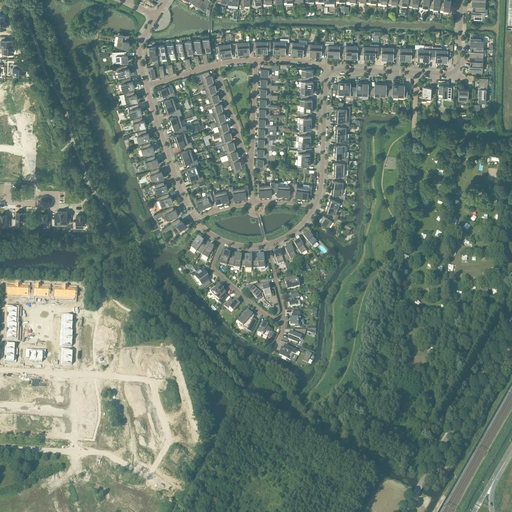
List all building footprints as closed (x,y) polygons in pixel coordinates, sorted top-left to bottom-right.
[(199,0),(196,5),(204,10),(210,0),(204,0),(203,0),(199,0)] [(250,5),(249,0),(238,0),(238,5),(241,5),(241,9),(242,9),(243,9),(243,8),(244,8),(244,7),(244,5),(250,5)] [(429,0),(428,8),(438,9),(439,0),(429,0)] [(439,0),(438,9),(449,11),(450,0),(439,0)] [(485,9),(485,1),(472,0),(472,5),(473,5),(473,8),(485,9)] [(485,9),(473,8),(473,11),(472,11),(471,16),(475,16),(475,19),(480,19),(481,16),(484,16),(485,9)] [(130,35),(128,35),(127,35),(125,35),(123,35),(121,35),(120,34),(119,34),(117,34),(118,35),(116,46),(119,47),(119,48),(118,48),(119,48),(120,49),(121,49),(123,49),(124,49),(125,49),(124,49),(124,47),(128,48),(129,42),(128,42),(129,35),(130,35)] [(0,36),(0,46),(11,46),(11,41),(5,40),(5,37),(0,36)] [(201,47),(205,47),(206,51),(211,51),(209,38),(200,39),(201,47)] [(470,41),(470,45),(471,46),(471,48),(483,49),(483,41),(481,41),(481,38),(480,38),(476,38),(474,38),(470,38),(470,41)] [(200,39),(191,41),(192,49),(197,48),(197,53),(202,52),(201,47),(200,39)] [(262,54),(261,41),(255,41),(255,39),(252,39),(252,42),(252,48),(255,48),(255,53),(257,53),(257,54),(262,54)] [(191,41),(182,42),(183,50),(184,50),(188,50),(188,54),(193,53),(192,49),(191,41)] [(270,48),(271,41),(261,41),(262,54),(266,54),(266,53),(268,53),(268,48),(270,48)] [(280,42),(271,41),(270,48),(273,48),(273,53),(274,53),(274,54),(279,54),(280,42)] [(333,58),(334,45),(334,42),(325,41),(325,45),(325,51),(327,52),(327,57),(328,57),(328,58),(333,58)] [(175,52),(179,51),(180,56),(184,55),(184,50),(183,50),(182,42),(173,44),(175,52)] [(243,42),(234,43),(234,50),(237,50),(238,55),(239,54),(239,55),(244,55),(243,42)] [(252,42),(243,42),(244,55),(249,55),(249,54),(250,53),(250,49),(252,48),(252,42)] [(289,42),(280,42),(279,54),(284,54),(284,53),(285,53),(286,49),(288,49),(289,42)] [(298,43),(289,42),(288,49),(291,49),(291,54),(292,54),(292,55),(297,56),(298,43)] [(234,43),(224,45),(226,57),(231,56),(231,55),(232,55),(232,50),(234,50),(234,43)] [(307,44),(298,43),(297,56),(302,56),(302,55),(303,55),(304,50),(306,51),(307,44)] [(361,46),(360,53),(363,53),(363,58),(364,58),(364,59),(369,59),(370,47),(363,46),(363,43),(361,43),(361,46)] [(173,44),(164,45),(166,53),(170,52),(171,57),(175,56),(175,52),(173,44)] [(316,44),(307,44),(306,51),(309,51),(309,56),(310,56),(310,57),(315,57),(316,44)] [(325,45),(316,44),(315,57),(320,57),(320,56),(321,56),(322,51),(325,51),(325,45)] [(370,47),(369,59),(374,60),(374,59),(375,59),(376,54),(378,54),(379,47),(379,44),(370,44),(370,47)] [(442,50),(441,63),(446,63),(446,62),(447,62),(448,55),(449,55),(449,50),(453,51),(453,45),(449,44),(449,50),(442,50)] [(164,45),(155,46),(157,54),(161,54),(162,58),(166,58),(166,53),(164,45)] [(226,57),(224,45),(215,46),(216,53),(219,52),(220,57),(221,57),(221,58),(226,57)] [(343,46),(334,45),(333,58),(338,58),(338,57),(339,57),(340,52),(343,52),(343,46)] [(0,52),(2,52),(2,56),(7,56),(7,52),(13,52),(13,46),(11,46),(0,46),(0,52)] [(155,46),(146,48),(148,56),(152,55),(153,60),(158,59),(157,54),(155,46)] [(351,59),(352,46),(343,46),(343,52),(345,52),(345,57),(346,57),(346,58),(351,59)] [(361,46),(352,46),(351,59),(356,59),(356,58),(357,58),(358,53),(360,53),(361,46)] [(388,47),(379,47),(378,54),(381,54),(381,59),(382,59),(382,60),(387,60),(388,47)] [(397,48),(388,47),(387,60),(392,60),(392,59),(393,59),(394,54),(396,55),(397,48)] [(441,63),(442,50),(441,50),(442,47),(433,47),(433,49),(432,56),(435,56),(435,61),(436,61),(436,62),(441,63)] [(406,48),(397,48),(396,55),(399,55),(399,60),(400,60),(400,61),(405,61),(406,48)] [(415,49),(406,48),(405,61),(410,61),(410,60),(411,60),(412,55),(414,55),(415,49)] [(483,56),(483,49),(471,48),(471,51),(470,51),(470,56),(483,56)] [(424,49),(415,49),(414,55),(417,55),(417,60),(418,60),(418,62),(423,62),(424,49)] [(424,49),(423,62),(428,62),(428,61),(429,61),(430,56),(432,56),(433,49),(424,49)] [(126,52),(112,52),(113,64),(118,64),(119,64),(120,64),(121,64),(122,64),(123,64),(124,64),(125,63),(124,63),(124,62),(128,61),(128,55),(126,55),(126,52)] [(482,64),(483,56),(470,56),(469,60),(471,60),(471,63),(482,64)] [(482,64),(471,63),(470,66),(469,66),(469,71),(473,71),(473,74),(478,74),(478,71),(482,71),(482,64)] [(10,64),(10,74),(13,74),(15,74),(15,75),(21,75),(21,74),(23,74),(24,74),(24,68),(20,68),(20,64),(10,64)] [(261,75),(264,75),(272,75),(275,75),(275,70),(279,70),(279,65),(263,64),(263,65),(264,65),(264,69),(261,69),(261,71),(260,71),(260,74),(261,74),(261,75)] [(127,65),(118,67),(114,68),(115,72),(117,71),(119,77),(121,76),(122,78),(121,78),(122,78),(123,78),(124,78),(125,78),(126,77),(127,77),(128,77),(127,76),(127,77),(127,75),(131,74),(129,68),(128,68),(127,65)] [(301,78),(308,78),(308,76),(313,76),(313,75),(314,75),(315,69),(312,69),(311,69),(311,68),(311,67),(306,66),(306,67),(306,69),(302,69),(301,78)] [(209,76),(208,72),(194,76),(195,81),(201,79),(203,84),(211,81),(214,80),(213,79),(214,79),(213,76),(213,77),(212,75),(209,76)] [(271,85),(272,80),(278,80),(279,75),(275,75),(272,75),(264,75),(263,79),(261,79),(260,81),(260,84),(260,85),(263,85),(271,85)] [(131,81),(130,78),(121,81),(122,84),(121,84),(123,90),(125,90),(126,91),(125,91),(126,91),(127,91),(128,91),(129,91),(130,90),(131,90),(131,89),(131,90),(130,88),(134,87),(133,81),(131,81)] [(301,78),(301,87),(314,88),(314,83),(313,83),(313,81),(308,81),(308,78),(301,78)] [(488,84),(488,78),(479,78),(479,84),(480,84),(480,87),(478,87),(477,97),(479,96),(479,102),(486,102),(487,93),(488,89),(487,89),(487,84),(488,84)] [(212,85),(211,81),(203,84),(197,86),(198,90),(205,88),(206,93),(214,91),(217,90),(217,89),(216,86),(215,84),(212,85)] [(344,94),(345,81),(340,81),(340,82),(338,82),(338,84),(333,84),(333,89),(337,90),(337,94),(344,94)] [(344,94),(353,95),(353,88),(351,88),(351,83),(349,83),(350,82),(345,81),(344,94)] [(353,88),(353,95),(353,99),(356,99),(357,95),(362,95),(363,82),(358,82),(358,83),(356,83),(356,88),(353,88)] [(362,95),(371,95),(371,89),(369,88),(369,83),(367,83),(368,82),(363,82),(362,95)] [(371,95),(380,96),(381,83),(376,83),(376,84),(374,84),(374,89),(371,89),(371,95)] [(380,96),(389,96),(389,89),(387,89),(387,84),(385,84),(386,83),(381,83),(380,96)] [(389,96),(398,96),(399,84),(394,83),(394,85),(392,84),(392,89),(389,89),(389,96)] [(168,96),(175,94),(174,91),(171,92),(169,86),(168,86),(167,84),(162,86),(163,88),(159,90),(161,96),(167,94),(168,96)] [(399,84),(398,96),(407,97),(408,90),(404,90),(405,85),(403,85),(403,84),(399,84)] [(271,95),(271,90),(278,90),(278,85),(271,85),(263,85),(263,89),(260,89),(260,91),(259,91),(259,94),(260,94),(260,95),(263,95),(271,95)] [(439,85),(439,96),(446,97),(445,100),(451,100),(451,94),(454,94),(454,87),(443,86),(443,85),(439,85)] [(431,100),(431,93),(434,93),(435,86),(431,86),(431,88),(423,87),(423,92),(423,94),(422,94),(422,101),(427,101),(427,100),(431,100)] [(301,87),(301,96),(307,96),(307,94),(312,94),(312,92),(314,93),(314,88),(301,87)] [(466,91),(466,89),(458,89),(458,100),(468,101),(469,91),(466,91)] [(127,103),(129,103),(129,104),(129,105),(130,104),(131,104),(132,104),(133,104),(134,103),(135,103),(135,102),(135,103),(134,101),(138,100),(136,94),(135,94),(134,91),(125,94),(126,97),(125,97),(127,103)] [(216,95),(214,91),(206,93),(200,95),(201,100),(208,98),(209,103),(217,100),(220,99),(220,98),(219,95),(219,96),(218,94),(216,95)] [(164,107),(175,103),(173,98),(176,97),(175,94),(168,96),(169,99),(163,101),(164,107)] [(271,105),(271,100),(277,100),(278,95),(271,95),(263,95),(263,99),(260,99),(260,101),(259,101),(259,104),(259,105),(262,105),(271,105)] [(301,96),(300,105),(313,106),(313,101),(312,101),(312,99),(307,99),(307,96),(301,96)] [(17,102),(17,107),(18,107),(18,110),(24,110),(24,104),(27,104),(27,100),(18,99),(18,102),(17,102)] [(27,100),(27,104),(30,104),(30,110),(36,110),(36,108),(37,108),(37,102),(36,102),(36,100),(27,100)] [(211,107),(212,112),(213,112),(220,110),(223,109),(223,108),(223,105),(222,105),(221,103),(219,104),(217,100),(209,103),(203,105),(205,109),(211,107)] [(175,103),(164,107),(166,113),(173,111),(174,113),(181,111),(180,108),(177,109),(175,103)] [(131,116),(133,116),(133,117),(133,118),(134,117),(135,117),(136,117),(137,117),(138,116),(139,116),(139,115),(139,116),(138,114),(142,113),(140,107),(139,107),(138,104),(129,107),(130,110),(129,110),(131,116)] [(270,110),(277,110),(277,105),(271,105),(262,105),(262,109),(259,109),(259,111),(258,114),(259,114),(259,115),(262,115),(270,115),(270,110)] [(313,106),(300,105),(300,111),(298,110),(298,114),(300,114),(307,114),(307,111),(312,112),(312,110),(313,111),(313,106)] [(343,106),(343,109),(336,109),(336,115),(347,115),(347,110),(350,110),(350,106),(343,106)] [(222,114),(220,110),(213,112),(212,112),(206,114),(208,119),(214,117),(216,122),(224,119),(226,118),(226,117),(227,117),(226,114),(225,115),(225,113),(222,114)] [(170,124),(181,120),(179,115),(182,114),(181,111),(174,113),(174,116),(168,118),(170,124)] [(300,114),(299,123),(312,124),(312,119),(311,119),(311,117),(306,117),(307,114),(300,114)] [(277,115),(270,115),(262,115),(262,119),(259,119),(259,121),(258,121),(258,124),(259,124),(259,125),(261,125),(270,125),(270,120),(277,120),(277,115)] [(347,115),(336,115),(336,121),(342,121),(342,124),(350,124),(350,121),(347,121),(347,115)] [(135,129),(137,129),(138,130),(137,130),(138,130),(139,130),(140,130),(141,130),(142,129),(143,129),(143,128),(142,127),(146,126),(144,120),(143,120),(142,117),(133,120),(134,123),(133,123),(135,129)] [(6,122),(6,128),(16,128),(17,119),(12,119),(12,122),(6,122)] [(217,126),(219,131),(227,129),(230,128),(229,127),(230,127),(229,124),(228,124),(228,122),(225,123),(224,119),(216,122),(209,124),(211,128),(217,126)] [(179,130),(186,128),(185,125),(183,126),(181,120),(170,124),(172,130),(178,128),(179,130)] [(41,123),(36,123),(36,133),(39,133),(39,134),(44,134),(44,133),(47,133),(47,126),(41,126),(41,123)] [(312,124),(299,123),(299,132),(306,132),(306,129),(311,130),(311,128),(312,128),(312,124)] [(335,133),(346,133),(346,128),(349,128),(350,124),(342,124),(342,127),(335,127),(335,133)] [(258,131),(258,134),(258,135),(261,135),(269,135),(276,135),(276,125),(270,125),(261,125),(261,129),(258,129),(258,131)] [(6,128),(6,134),(11,134),(11,137),(16,137),(16,128),(6,128)] [(176,141),(186,137),(185,132),(187,131),(186,128),(179,130),(180,133),(174,135),(176,141)] [(221,137),(222,141),(230,138),(233,137),(232,136),(233,136),(232,133),(231,134),(231,132),(228,133),(227,129),(219,131),(212,133),(214,139),(221,137)] [(139,142),(141,142),(142,143),(141,143),(142,143),(143,143),(144,143),(145,143),(146,142),(147,142),(147,141),(146,140),(150,139),(148,133),(147,133),(146,130),(137,133),(138,136),(137,136),(139,142)] [(299,132),(299,141),(311,142),(312,137),(311,137),(311,135),(306,135),(306,132),(299,132)] [(346,133),(335,133),(335,139),(341,139),(341,142),(349,142),(349,139),(346,139),(346,133)] [(276,135),(269,135),(261,135),(261,139),(258,139),(258,141),(257,141),(257,144),(258,144),(258,145),(261,145),(269,145),(269,140),(276,140),(276,135)] [(185,147),(192,145),(191,142),(188,143),(186,137),(176,141),(178,147),(184,145),(185,147)] [(223,145),(225,150),(233,148),(236,147),(235,146),(236,146),(235,143),(234,141),(231,142),(230,138),(222,141),(216,143),(217,147),(223,145)] [(299,141),(298,150),(305,150),(305,147),(310,148),(310,146),(311,146),(311,142),(299,141)] [(42,142),(42,151),(52,152),(53,152),(53,146),(47,145),(47,142),(42,142)] [(334,151),(345,151),(346,146),(349,146),(349,142),(341,142),(341,145),(335,145),(334,151)] [(155,151),(153,145),(151,146),(150,143),(141,146),(142,149),(141,149),(143,155),(146,155),(146,156),(147,156),(148,156),(149,156),(150,155),(151,155),(152,154),(151,154),(151,153),(155,151)] [(5,148),(5,153),(16,154),(16,144),(11,144),(11,148),(5,148)] [(182,158),(192,154),(190,149),(193,148),(192,145),(185,147),(186,150),(180,152),(182,158)] [(276,145),(269,145),(261,145),(260,149),(258,149),(257,151),(257,153),(257,154),(257,155),(260,155),(268,155),(269,150),(275,150),(276,145)] [(500,157),(501,157),(500,158),(504,159),(505,150),(485,147),(484,154),(490,155),(500,157)] [(227,155),(228,160),(236,157),(239,156),(239,155),(238,152),(238,153),(237,151),(234,152),(233,148),(225,150),(219,152),(220,157),(227,155)] [(298,150),(298,159),(311,160),(311,155),(310,155),(310,153),(305,153),(305,150),(298,150)] [(40,151),(40,161),(44,161),(45,157),(52,157),(52,152),(42,151),(40,151)] [(345,151),(334,151),(334,157),(340,157),(340,160),(348,160),(348,157),(345,157),(345,151)] [(5,153),(5,159),(11,159),(10,163),(15,163),(16,154),(5,153)] [(191,164),(198,162),(197,159),(194,160),(192,154),(182,158),(184,164),(190,162),(191,164)] [(159,164),(157,158),(156,159),(154,155),(146,158),(147,162),(146,162),(148,168),(150,167),(151,169),(150,169),(151,169),(152,169),(153,169),(153,168),(155,168),(156,167),(155,166),(159,164)] [(256,161),(256,163),(257,164),(257,165),(260,165),(260,166),(259,170),(266,170),(266,167),(267,165),(268,165),(268,160),(275,160),(275,155),(268,155),(260,155),(260,159),(257,159),(257,161),(256,161)] [(237,161),(236,157),(228,160),(222,162),(223,166),(230,164),(231,169),(242,166),(242,165),(241,162),(240,160),(237,161)] [(303,169),(304,169),(304,165),(309,166),(309,164),(310,164),(311,160),(298,159),(297,169),(303,169)] [(333,169),(345,169),(345,164),(348,164),(348,160),(340,160),(340,163),(334,163),(333,169)] [(187,175),(198,172),(196,166),(199,165),(198,162),(191,164),(192,167),(185,169),(187,175)] [(48,163),(44,163),(44,173),(47,173),(47,174),(52,174),(52,173),(54,173),(54,166),(48,166),(48,163)] [(13,168),(8,168),(8,178),(11,178),(11,179),(16,179),(16,178),(19,178),(19,171),(13,171),(13,168)] [(150,175),(152,181),(155,180),(155,181),(155,182),(156,182),(157,181),(159,181),(160,180),(161,180),(161,179),(160,180),(160,178),(164,177),(161,171),(160,171),(159,168),(150,171),(151,175),(150,175)] [(340,178),(347,179),(347,175),(344,175),(345,169),(333,169),(333,175),(340,175),(340,178)] [(198,172),(187,175),(189,181),(195,179),(196,182),(204,179),(203,176),(200,177),(198,172)] [(347,179),(340,178),(339,181),(333,181),(332,187),(343,188),(344,182),(347,183),(347,179)] [(48,181),(46,181),(46,187),(52,187),(52,191),(56,191),(56,181),(54,181),(54,180),(48,180),(48,181)] [(164,181),(155,184),(156,187),(155,188),(157,194),(159,193),(160,194),(159,194),(159,195),(160,195),(161,194),(162,194),(163,194),(164,193),(165,193),(165,192),(164,191),(168,190),(166,184),(165,184),(164,181)] [(265,185),(266,197),(272,196),(271,190),(274,189),(274,182),(270,182),(271,185),(265,185)] [(283,196),(284,185),(278,185),(278,182),(274,182),(274,189),(278,190),(277,196),(283,196)] [(284,185),(283,196),(290,197),(290,190),(293,190),(294,183),(290,182),(290,185),(284,185)] [(266,197),(265,185),(259,186),(259,183),(256,183),(256,191),(259,190),(259,197),(266,197)] [(294,183),(293,190),(296,191),(295,197),(301,198),(303,187),(297,186),(297,183),(294,183)] [(239,188),(240,199),(247,198),(246,192),(249,191),(248,184),(244,184),(245,187),(239,188)] [(303,187),(301,198),(307,199),(308,192),(311,193),(312,185),(309,185),(308,188),(303,187)] [(233,186),(229,187),(230,194),(233,194),(234,200),(240,199),(239,188),(233,189),(233,186)] [(225,188),(226,190),(220,192),(223,203),(229,201),(227,195),(230,194),(229,187),(225,188)] [(337,197),(344,199),(345,194),(342,194),(343,188),(332,187),(331,193),(337,194),(337,197)] [(223,203),(220,192),(215,193),(214,190),(210,191),(212,199),(215,198),(217,204),(223,203)] [(212,199),(210,191),(207,193),(208,196),(202,197),(206,208),(212,206),(210,200),(212,199)] [(169,197),(168,193),(159,197),(160,200),(159,201),(156,202),(159,208),(161,207),(161,209),(166,207),(167,207),(168,206),(169,206),(170,205),(169,204),(173,202),(171,196),(169,197)] [(206,208),(202,197),(197,199),(196,197),(193,198),(195,205),(198,204),(200,210),(206,208)] [(344,199),(337,197),(336,200),(330,198),(327,204),(338,208),(340,202),(343,203),(344,199)] [(330,215),(337,219),(339,214),(336,213),(338,208),(327,204),(325,210),(331,212),(330,215)] [(168,220),(170,219),(171,220),(170,220),(172,220),(173,220),(173,219),(174,219),(175,219),(175,218),(176,218),(176,217),(175,218),(175,216),(178,214),(176,209),(174,209),(173,206),(161,212),(164,219),(166,218),(168,220)] [(15,218),(12,218),(11,226),(22,226),(22,221),(23,221),(23,215),(22,215),(22,212),(21,212),(18,212),(15,212),(15,218)] [(52,218),(51,226),(61,226),(61,212),(55,212),(55,218),(52,218)] [(61,212),(61,223),(71,224),(71,219),(67,218),(67,213),(64,212),(61,212)] [(40,217),(39,217),(39,223),(40,223),(40,228),(50,228),(50,220),(47,220),(47,214),(40,214),(40,217)] [(0,226),(10,226),(10,221),(6,221),(6,215),(3,215),(0,215),(0,226)] [(76,221),(73,221),(72,228),(83,229),(83,224),(84,224),(84,218),(83,218),(83,215),(76,215),(76,221)] [(337,219),(330,215),(328,218),(323,215),(319,220),(323,222),(322,224),(327,227),(328,225),(329,226),(332,221),(335,223),(337,219)] [(181,221),(179,218),(171,224),(173,227),(172,227),(176,233),(178,231),(179,232),(178,232),(179,233),(180,232),(181,232),(181,231),(182,231),(183,230),(184,229),(183,229),(182,228),(186,226),(182,220),(181,221)] [(303,241),(309,248),(311,246),(312,247),(317,243),(315,241),(316,240),(317,240),(316,239),(315,238),(315,237),(314,237),(314,236),(313,236),(312,235),(312,236),(311,237),(309,234),(304,238),(305,239),(303,241)] [(200,253),(205,245),(203,244),(204,243),(198,239),(196,242),(195,241),(194,241),(194,242),(193,242),(193,243),(192,243),(192,244),(191,245),(191,246),(192,245),(193,246),(191,248),(196,252),(197,251),(200,253)] [(293,247),(298,254),(300,253),(301,255),(306,251),(306,250),(309,248),(303,241),(300,243),(300,241),(294,245),(295,246),(293,247)] [(205,245),(200,253),(203,255),(202,256),(208,259),(209,257),(210,258),(211,258),(211,257),(212,256),(213,255),(213,254),(213,253),(212,252),(214,249),(208,246),(207,247),(205,245)] [(283,252),(287,261),(290,260),(291,261),(296,258),(295,255),(298,254),(293,247),(292,248),(291,247),(285,250),(286,251),(283,252)] [(287,261),(283,252),(281,253),(280,252),(274,254),(276,258),(274,258),(274,259),(274,260),(274,261),(275,262),(275,263),(276,264),(276,263),(277,263),(278,266),(284,263),(284,262),(287,261)] [(230,266),(232,257),(229,256),(230,255),(224,253),(223,257),(221,256),(221,257),(220,257),(220,258),(220,259),(220,260),(219,260),(219,261),(219,262),(220,262),(221,262),(220,265),(226,266),(227,265),(230,266)] [(232,257),(230,266),(234,267),(233,268),(240,269),(240,266),(243,267),(243,259),(241,258),(242,257),(235,256),(235,257),(232,257)] [(255,259),(255,268),(259,268),(259,269),(265,268),(265,266),(266,266),(267,266),(267,265),(267,264),(266,263),(266,262),(266,261),(266,260),(265,260),(266,260),(264,260),(264,256),(257,257),(257,259),(255,259)] [(243,259),(243,267),(245,267),(245,269),(252,270),(252,268),(255,268),(255,259),(252,259),(252,258),(245,257),(245,259),(243,259)] [(192,266),(185,266),(189,270),(193,267),(197,273),(196,273),(197,274),(195,276),(199,283),(200,282),(202,286),(198,289),(200,291),(204,288),(210,284),(208,281),(209,281),(207,277),(208,276),(204,270),(201,272),(200,270),(199,271),(197,267),(192,266)] [(286,284),(288,290),(300,287),(298,281),(297,281),(296,278),(295,278),(294,275),(286,277),(287,280),(284,281),(285,284),(286,284)] [(263,284),(258,284),(258,285),(262,294),(264,294),(265,297),(271,296),(268,283),(263,285),(262,284),(263,284)] [(261,294),(262,294),(258,285),(258,284),(247,286),(246,286),(245,287),(245,288),(246,289),(258,299),(257,298),(261,294)] [(221,304),(227,296),(225,294),(226,293),(223,291),(224,290),(221,287),(219,285),(217,287),(216,286),(210,291),(213,296),(214,295),(216,295),(217,296),(216,298),(219,300),(218,301),(221,304)] [(21,286),(20,296),(20,299),(27,299),(27,300),(30,300),(31,289),(28,289),(28,286),(21,286)] [(34,300),(34,297),(41,297),(41,287),(34,287),(34,289),(31,289),(30,300),(34,300)] [(41,287),(41,297),(51,298),(51,292),(48,292),(48,287),(41,287)] [(54,301),(54,300),(61,301),(61,288),(55,288),(55,290),(51,290),(51,292),(51,298),(50,301),(54,301)] [(290,307),(296,306),(296,307),(300,305),(299,301),(298,302),(298,299),(299,299),(297,292),(290,293),(292,297),(289,298),(290,301),(289,302),(290,307)] [(240,304),(235,300),(233,303),(230,300),(224,306),(228,309),(229,308),(233,311),(240,304)] [(252,315),(247,310),(245,313),(244,312),(241,315),(242,316),(237,321),(243,326),(242,326),(243,327),(243,326),(244,327),(243,328),(247,330),(247,331),(248,330),(251,332),(257,321),(253,319),(251,317),(253,315),(252,315)] [(292,319),(290,319),(290,325),(295,325),(295,327),(300,327),(300,322),(300,319),(300,312),(292,312),(292,315),(292,319)] [(61,316),(61,324),(72,324),(72,322),(72,317),(61,316)] [(262,322),(257,332),(258,333),(257,335),(261,337),(262,335),(263,335),(267,337),(272,339),(271,341),(270,343),(273,345),(277,335),(275,334),(275,333),(272,331),(272,330),(267,327),(268,325),(262,322)] [(60,331),(72,332),(72,327),(72,324),(61,324),(60,331)] [(290,332),(289,336),(290,336),(288,340),(297,344),(299,340),(300,341),(302,337),(303,338),(306,330),(295,330),(294,334),(290,332)] [(60,331),(59,339),(72,340),(72,332),(60,331)] [(59,339),(59,347),(72,347),(72,342),(72,340),(59,339)] [(279,355),(291,360),(295,362),(298,356),(295,355),(297,351),(285,345),(283,349),(282,349),(279,355)] [(26,349),(25,358),(28,358),(28,362),(35,362),(36,350),(26,349)] [(61,349),(61,358),(72,359),(72,352),(67,352),(68,349),(61,349)] [(36,350),(35,362),(42,363),(42,359),(45,359),(46,350),(36,350)] [(167,365),(168,354),(160,353),(159,364),(167,365)] [(176,373),(169,375),(170,378),(169,379),(170,383),(171,383),(172,386),(180,384),(179,381),(179,380),(178,376),(177,376),(176,373)] [(31,389),(30,395),(34,395),(34,392),(40,392),(41,382),(34,381),(34,389),(31,389)] [(41,382),(40,392),(46,393),(46,396),(49,396),(50,390),(46,390),(47,382),(41,382)] [(50,390),(49,396),(53,396),(53,393),(59,393),(59,383),(53,382),(53,390),(50,390)] [(59,383),(59,393),(69,394),(69,388),(65,388),(66,383),(59,383)] [(84,384),(75,385),(77,391),(81,390),(82,394),(93,391),(92,386),(85,387),(84,384)] [(83,397),(79,398),(80,402),(89,401),(89,398),(94,397),(93,391),(82,394),(83,397)] [(80,402),(80,405),(83,406),(83,410),(95,410),(95,405),(89,405),(89,401),(80,402)] [(79,413),(79,418),(88,419),(88,415),(95,415),(95,410),(83,410),(83,413),(79,413)] [(79,418),(78,423),(82,424),(81,427),(93,429),(94,424),(88,422),(88,419),(79,418)] [(29,424),(29,434),(34,434),(34,430),(38,430),(38,422),(29,422),(29,424)] [(38,422),(38,430),(41,431),(41,434),(47,434),(47,424),(47,422),(38,422)] [(4,423),(4,429),(7,429),(7,433),(13,433),(13,423),(4,423)] [(58,423),(57,435),(63,435),(63,432),(67,432),(67,426),(64,426),(64,423),(58,423)] [(76,429),(75,435),(84,437),(84,433),(92,435),(93,429),(81,427),(80,430),(76,429)] [(174,467),(168,476),(174,480),(180,470),(174,467)]
